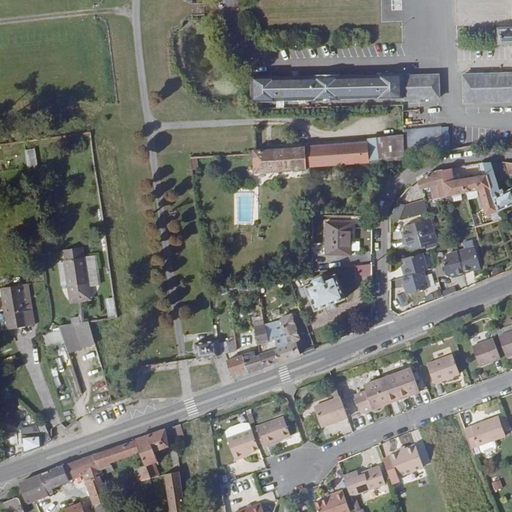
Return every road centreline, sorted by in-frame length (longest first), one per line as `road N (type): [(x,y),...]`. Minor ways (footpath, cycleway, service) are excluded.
road 1 (track): [(449,111),(334,134),(262,122),(144,127),(135,0)]
road 2 (secondary): [(0,474),(383,335)]
road 3 (residential): [(511,155),(427,164),(389,193),(382,216),(383,335)]
road 4 (residential): [(290,475),(399,421),(511,379)]
road 5 (unclassified): [(444,0),(449,111),(511,119)]
road 6 (secondary): [(383,335),(511,282)]
road 7 (track): [(0,22),(133,12)]
